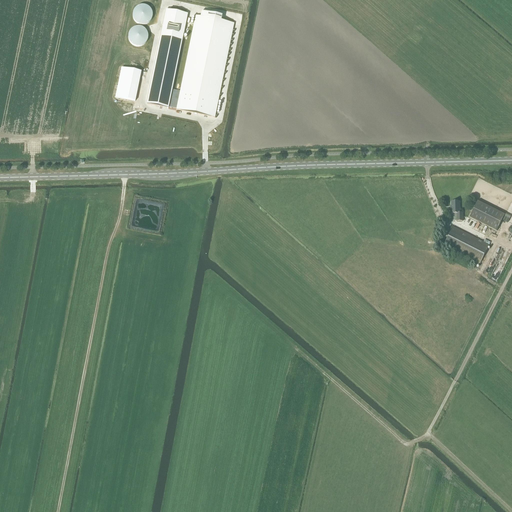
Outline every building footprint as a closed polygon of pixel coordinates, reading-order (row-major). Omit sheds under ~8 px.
[(166,10),(147,104),(169,108),(169,107),(177,109),(176,110),(215,118),(234,24),(221,21),(222,17),(202,12),(201,17),(195,16),(180,91),(172,90),(188,14),(166,10)] [(119,83),(116,97),(135,101),(138,87),(119,83)] [(114,104),(112,111),(116,112),(114,121),(125,123),(126,114),(120,112),(121,106),(114,104)] [(478,201),(470,217),(497,231),(504,216),(509,219),(511,217),(505,214),(505,215),(478,201)] [(463,221),(463,213),(460,213),(459,202),(451,202),(452,209),(451,209),(451,214),(457,214),(457,221),(463,221)] [(479,265),(489,245),(453,227),(444,247),(475,263),(479,265)]
